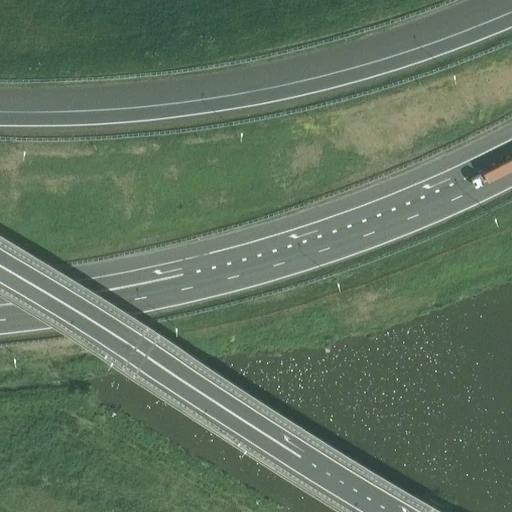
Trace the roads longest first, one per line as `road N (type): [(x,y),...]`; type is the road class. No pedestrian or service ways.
road 1 (motorway): [(511,21),(264,103),(126,122),(0,121)]
road 2 (motorway): [(391,511),(0,267)]
road 3 (motorway): [(272,263),(136,299),(0,316)]
road 4 (motorway): [(272,263),(0,294)]
road 5 (motorway): [(511,166),(272,263)]
